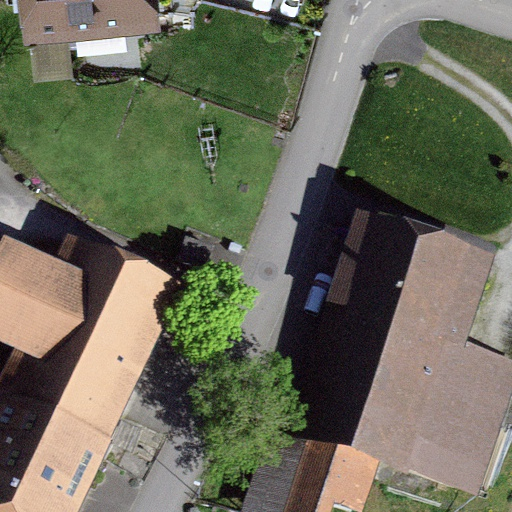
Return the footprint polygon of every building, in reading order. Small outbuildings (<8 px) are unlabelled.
[(27,0),(31,30),(150,16),(148,0),(27,0)] [(211,251),(185,241),(177,262),(204,272),(211,251)] [(376,242),(286,511),(323,511),(326,505),(347,511),(349,511),(367,459),(471,493),(496,420),(511,424),(511,368),(457,351),(482,278),(376,242)] [(0,282),(0,339),(28,353),(6,398),(90,435),(151,309),(171,317),(179,298),(76,252),(62,282),(11,259),(0,282)] [(52,511),(90,435),(6,398),(0,410),(0,511),(52,511)]
